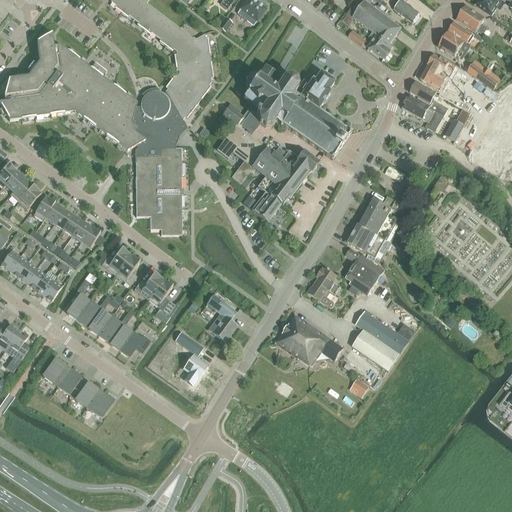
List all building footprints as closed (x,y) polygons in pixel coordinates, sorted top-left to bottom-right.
[(166,94),(163,97),(162,96),(161,95),(159,95),(158,94),(159,90),(155,90),(152,90),(149,91),(147,92),(144,94),(142,96),(145,99),(144,100),(143,102),(142,105),(142,107),(142,109),(142,110),(135,112),(137,105),(102,79),(107,73),(95,64),(91,70),(57,44),(57,47),(54,48),(52,36),(51,36),(37,44),(39,64),(28,79),(8,82),(4,98),(4,99),(13,97),(13,102),(0,103),(0,105),(10,122),(9,122),(9,123),(75,114),(127,153),(128,153),(134,144),(137,147),(137,151),(135,152),(135,165),(136,165),(136,219),(150,219),(150,232),(161,232),(161,238),(182,237),(182,150),(176,150),(176,147),(176,145),(177,145),(180,139),(179,138),(180,137),(181,136),(182,134),(183,133),(184,132),(186,131),(187,131),(188,131),(182,122),(185,119),(187,120),(211,89),(209,87),(211,84),(211,80),(213,80),(208,40),(205,40),(205,36),(196,41),(194,39),(193,40),(146,5),(150,0),(109,0),(112,2),(111,4),(116,7),(114,9),(127,19),(129,17),(138,24),(137,26),(150,36),(151,34),(161,41),(159,43),(172,53),(174,51),(176,53),(177,56),(174,57),(176,73),(179,72),(179,75),(177,78),(175,76),(165,89),(168,91),(166,93),(165,93),(166,94)] [(220,0),(223,2),(223,3),(221,6),(227,11),(235,0),(220,0)] [(247,0),(239,11),(240,11),(237,14),(242,17),(243,15),(249,19),(247,22),(254,27),(256,24),(257,24),(267,11),(267,10),(260,5),(257,2),(257,3),(253,0),(247,0)] [(394,12),(413,26),(420,16),(404,3),(406,0),(395,0),(393,2),(397,5),(396,6),(397,8),(394,12)] [(479,0),(475,8),(491,18),(502,2),(499,0),(479,0)] [(354,7),(395,38),(401,30),(393,24),(394,22),(376,8),(375,10),(368,5),(366,4),(364,7),(358,3),(354,7)] [(476,31),(483,36),(488,29),(481,24),(485,18),(465,6),(456,21),(475,33),(476,31)] [(390,45),(395,38),(354,7),(348,15),(373,34),(369,39),(373,42),(368,49),(386,62),(392,54),(389,52),(393,48),(390,45)] [(226,35),(233,25),(226,19),(218,29),(226,35)] [(182,22),(180,28),(186,30),(188,25),(182,22)] [(471,35),(454,24),(448,33),(467,45),(471,39),(472,40),(473,38),(481,43),(483,40),(473,33),(471,35)] [(361,48),(366,42),(353,32),(348,38),(361,48)] [(464,54),(459,52),(464,45),(448,34),(447,35),(444,37),(444,41),(439,48),(438,49),(440,50),(459,62),(464,54)] [(498,178),(511,153),(511,94),(510,97),(505,94),(503,93),(500,99),(485,90),(484,92),(476,88),(478,83),(451,65),(434,56),(427,67),(428,68),(420,81),(440,92),(438,96),(490,125),(469,161),(498,178)] [(492,91),(497,83),(489,77),(491,74),(485,70),(483,72),(474,65),(468,73),(492,91)] [(243,119),(238,126),(242,129),(243,128),(254,135),(261,125),(267,129),(273,128),(277,123),(282,126),(281,127),(282,128),(283,127),(333,162),(352,136),(318,112),(331,94),(329,93),(335,84),(321,75),(316,83),(313,82),(308,89),(300,84),(300,82),(293,77),(278,79),(265,70),(258,79),(257,79),(256,80),(255,79),(249,80),(246,85),(246,90),(248,92),(247,93),(248,94),(243,100),(252,106),(248,112),(243,119)] [(430,106),(429,107),(428,109),(443,118),(444,118),(448,111),(440,106),(440,105),(433,101),(437,95),(418,84),(412,94),(419,98),(418,99),(430,106)] [(443,118),(428,109),(429,107),(411,96),(403,110),(427,124),(425,129),(434,134),(443,118)] [(239,116),(240,114),(230,107),(222,118),(236,129),(238,126),(243,119),(239,116)] [(443,134),(447,125),(441,121),(436,131),(443,134)] [(455,122),(446,138),(454,142),(463,127),(455,122)] [(79,123),(75,132),(84,137),(88,128),(79,123)] [(287,156),(279,150),(274,156),(264,149),(241,131),(242,129),(238,126),(236,129),(218,152),(228,160),(233,154),(246,164),(234,179),(233,179),(233,180),(241,186),(247,179),(251,173),(254,173),(255,171),(266,179),(258,189),(266,195),(252,212),(268,225),(288,200),(290,201),(310,174),(312,175),(319,165),(303,153),(298,160),(289,152),(287,156)] [(5,187),(17,174),(8,167),(0,176),(0,188),(2,190),(5,187)] [(13,195),(25,182),(17,174),(5,187),(13,195)] [(241,186),(245,190),(251,182),(247,179),(241,186)] [(19,205),(33,189),(25,182),(10,198),(19,205)] [(27,212),(41,196),(33,189),(19,205),(27,212)] [(252,212),(258,204),(249,197),(243,206),(252,212)] [(407,210),(388,199),(384,206),(374,201),(361,224),(359,227),(358,227),(355,232),(353,231),(350,236),(352,238),(348,245),(369,257),(375,260),(379,254),(385,243),(386,244),(387,243),(398,224),(394,222),(392,224),(387,221),(392,212),(402,218),(407,210)] [(45,221),(55,206),(45,200),(33,217),(43,224),(45,221)] [(54,227),(64,212),(55,206),(45,221),(54,227)] [(63,233),(73,218),(64,212),(54,227),(63,233)] [(72,239),(82,224),(73,218),(63,233),(72,239)] [(36,231),(42,234),(46,227),(41,224),(36,231)] [(81,245),(91,230),(82,224),(72,239),(81,245)] [(90,251),(100,236),(91,230),(81,245),(90,251)] [(116,278),(131,258),(122,251),(114,261),(109,257),(102,267),(116,278)] [(384,273),(361,257),(361,258),(351,251),(347,257),(357,264),(346,280),(351,284),(350,286),(368,298),(384,273)] [(1,268),(9,274),(20,259),(11,253),(1,268)] [(102,267),(109,257),(105,254),(98,264),(102,267)] [(116,278),(130,288),(137,279),(132,275),(139,265),(131,258),(116,278)] [(9,274),(18,280),(28,265),(20,259),(9,274)] [(18,280),(26,286),(37,271),(28,265),(18,280)] [(316,284),(313,290),(312,289),(308,295),(330,309),(333,309),(334,307),(333,304),(327,300),(331,294),(335,297),(341,289),(333,283),(336,278),(326,271),(325,272),(323,270),(317,279),(320,281),(317,285),(316,284)] [(26,286),(34,292),(45,277),(37,271),(26,286)] [(142,282),(134,292),(148,302),(163,283),(154,276),(147,286),(142,282)] [(34,292),(42,298),(53,283),(45,277),(34,292)] [(81,286),(86,290),(90,285),(85,281),(81,286)] [(54,284),(53,283),(42,298),(51,304),(62,289),(60,288),(61,286),(54,284)] [(172,289),(163,283),(148,302),(167,316),(168,317),(175,307),(165,300),(172,289)] [(83,295),(86,290),(81,286),(78,291),(83,295)] [(113,302),(119,307),(124,301),(117,296),(113,302)] [(76,322),(89,303),(81,297),(67,316),(76,322)] [(213,335),(226,345),(238,329),(232,324),(238,315),(215,297),(208,306),(221,317),(214,326),(218,329),(213,335)] [(98,310),(89,303),(76,322),(85,328),(98,310)] [(126,311),(129,307),(124,303),(121,306),(126,311)] [(98,338),(111,319),(102,313),(89,331),(98,338)] [(364,333),(400,357),(409,344),(365,314),(356,327),(364,333)] [(166,326),(171,319),(168,317),(167,316),(162,323),(166,326)] [(299,360),(311,368),(320,356),(321,354),(335,363),(344,351),(327,339),(296,317),(286,331),(276,345),(298,361),(299,360)] [(120,326),(111,319),(98,338),(107,344),(120,326)] [(446,324),(452,329),(455,325),(449,320),(446,324)] [(10,326),(5,333),(0,329),(0,351),(4,354),(19,333),(10,326)] [(119,353),(133,335),(124,328),(111,347),(119,353)] [(23,360),(30,350),(23,345),(28,339),(19,333),(4,354),(12,360),(5,369),(12,374),(23,360)] [(388,374),(400,357),(364,333),(353,349),(388,374)] [(133,335),(119,353),(128,360),(135,351),(142,357),(151,344),(143,338),(141,341),(133,335)] [(188,339),(182,348),(194,356),(184,371),(189,375),(184,382),(193,388),(198,381),(198,382),(208,368),(197,360),(204,350),(188,339)] [(68,397),(69,397),(81,380),(82,379),(55,360),(41,378),(68,397)] [(75,401),(87,384),(81,380),(69,397),(75,401)] [(366,395),(369,389),(357,381),(353,387),(366,395)] [(293,389),(282,382),(275,391),(287,399),(293,389)] [(101,421),(115,403),(87,383),(87,384),(75,401),(74,402),(101,421)] [(511,396),(509,394),(500,406),(511,415),(511,396)]
